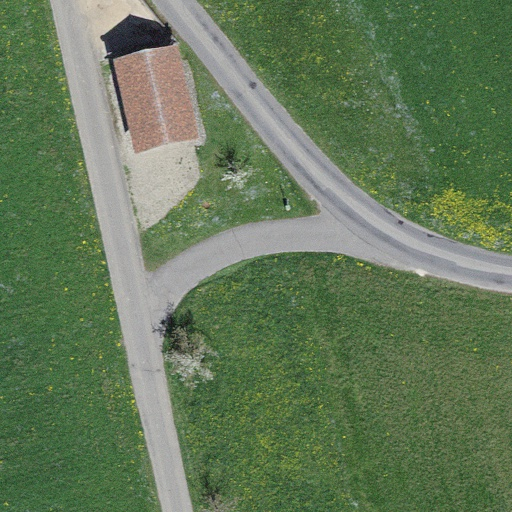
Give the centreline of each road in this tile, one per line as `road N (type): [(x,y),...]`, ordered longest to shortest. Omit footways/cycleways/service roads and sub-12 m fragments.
road 1 (unclassified): [(71,0),(141,322)]
road 2 (unclassified): [(382,235),(175,0)]
road 3 (unclassified): [(141,322),(173,289),(241,247),(320,231),(382,235)]
road 4 (unclassified): [(141,322),(177,511)]
road 5 (unclassified): [(511,271),(382,235)]
